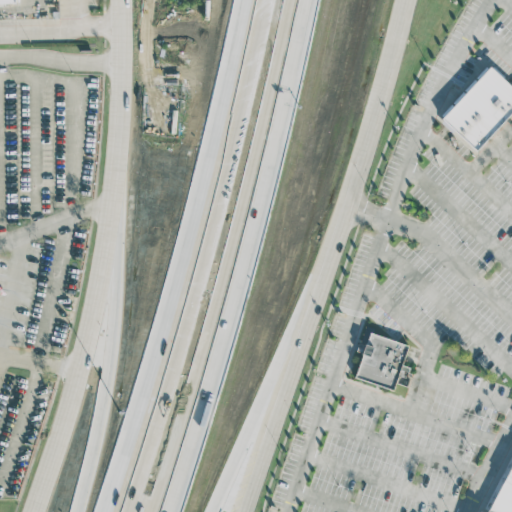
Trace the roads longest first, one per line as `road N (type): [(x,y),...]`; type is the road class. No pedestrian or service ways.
road 1 (primary): [(248,511),(382,111),(410,0)]
road 2 (motorway): [(263,0),(206,245),(122,511)]
road 3 (motorway): [(149,511),(286,0)]
road 4 (primary): [(122,0),(117,181),(101,307),(84,383),(38,511)]
road 5 (motorway): [(117,181),(112,347),(102,427),(78,511)]
road 6 (motorway): [(216,511),(318,298)]
